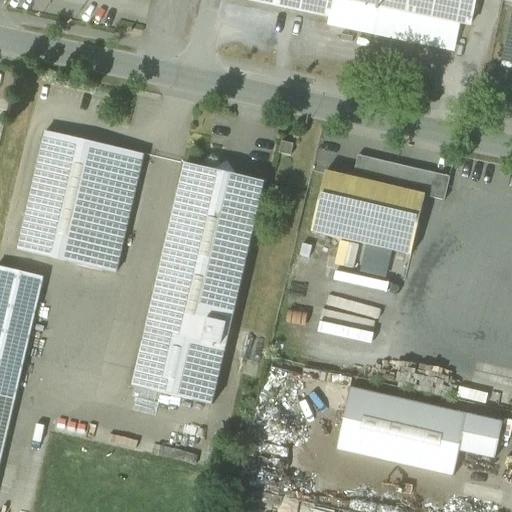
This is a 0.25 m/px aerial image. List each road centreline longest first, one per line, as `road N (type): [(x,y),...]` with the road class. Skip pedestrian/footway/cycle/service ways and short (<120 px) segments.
road 1 (residential): [(511,148),(194,82)]
road 2 (residential): [(194,82),(0,42)]
